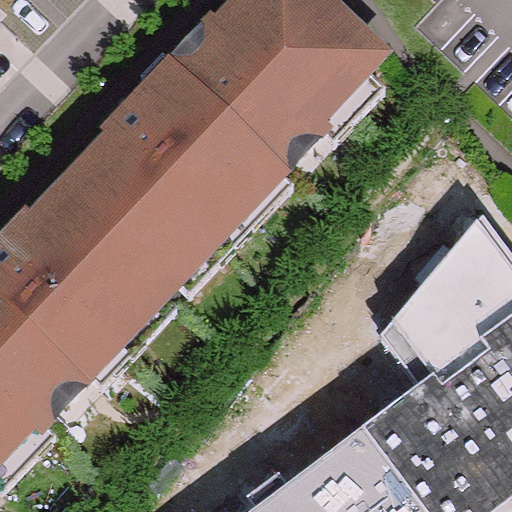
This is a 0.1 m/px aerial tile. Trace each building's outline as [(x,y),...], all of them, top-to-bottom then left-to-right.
[(0,251),(0,460),(18,442),(14,438),(35,417),(45,427),(47,425),(93,376),(96,374),(86,364),(132,316),(142,325),(169,298),(182,284),(208,257),(202,250),(243,207),(250,213),(286,176),(327,133),(329,131),(323,124),(372,73),(388,56),(328,0),(249,0),(242,8),(251,17),(231,38),(218,25),(115,133),(128,146),(108,167),(99,158),(34,225),(44,234),(24,255),(10,242),(0,251)] [(339,145),(390,91),(372,73),(323,124),(329,131),(327,133),(339,145)] [(286,176),(250,213),(243,207),(202,250),(208,257),(182,284),(193,296),(298,188),(286,176)] [(511,511),(511,263),(485,227),(457,261),(429,294),(394,336),(433,390),(395,418),(364,442),(316,477),(287,499),(270,511),(511,511)] [(418,284),(429,294),(457,261),(445,251),(418,284)] [(142,325),(132,316),(86,364),(96,374),(93,376),(105,387),(181,309),(169,298),(142,325)] [(356,430),(364,442),(395,418),(387,407),(356,430)] [(47,425),(45,427),(35,417),(14,438),(18,442),(0,460),(0,487),(5,492),(58,436),(47,425)] [(279,489),(287,499),(316,477),(308,466),(279,489)]
